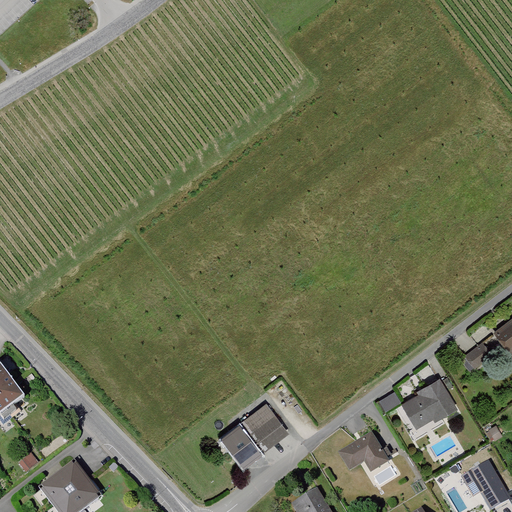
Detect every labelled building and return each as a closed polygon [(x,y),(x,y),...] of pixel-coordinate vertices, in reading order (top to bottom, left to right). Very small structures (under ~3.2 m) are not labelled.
[(511,351),(511,321),(494,335),(508,354),(511,351)] [(487,357),(478,347),(464,359),(472,369),(487,357)] [(0,364),(0,417),(26,397),(0,364)] [(416,397),(399,407),(411,429),(431,418),(434,423),(454,412),(436,380),(414,392),(416,397)] [(397,391),(380,398),(385,409),(401,403),(397,391)] [(264,406),(236,427),(257,455),(285,434),(264,406)] [(236,427),(218,441),(239,468),(257,455),(236,427)] [(369,436),(338,455),(348,471),(363,463),(368,473),(385,463),(369,436)] [(33,453),(20,461),(25,470),(38,463),(33,453)] [(76,461),(41,488),(59,511),(83,511),(104,497),(76,461)] [(485,465),(460,480),(471,500),(479,495),(488,511),(489,511),(506,503),(485,465)] [(325,511),(313,492),(291,506),(294,511),(325,511)]
